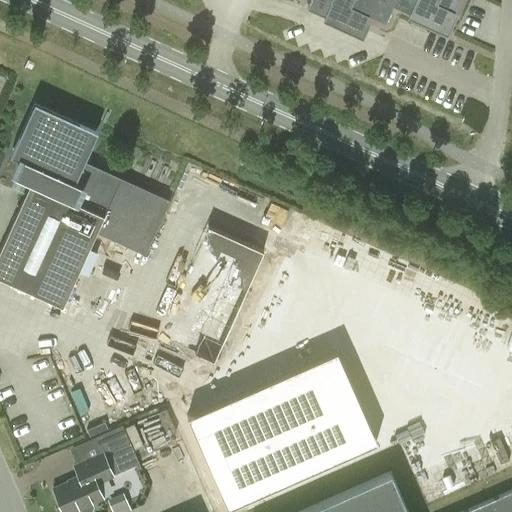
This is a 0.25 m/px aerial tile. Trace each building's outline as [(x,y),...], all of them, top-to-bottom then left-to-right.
[(310,0),(308,6),(325,14),(323,18),(362,36),(369,20),(365,18),(367,13),(384,21),(393,2),(409,10),(407,15),(447,33),(457,11),(453,9),(456,0),(310,0)] [(0,248),(0,278),(61,306),(95,232),(145,254),(169,200),(82,161),(96,129),(77,121),(75,125),(34,107),(21,137),(17,136),(9,156),(21,161),(15,175),(30,182),(0,248)] [(207,223),(161,334),(218,357),(264,246),(207,223)] [(451,328),(457,312),(443,306),(437,322),(451,328)] [(398,388),(420,399),(448,340),(426,329),(398,388)] [(317,362),(189,418),(230,510),(379,444),(372,429),(350,438),(317,362)] [(103,453),(129,442),(122,424),(94,436),(101,453),(103,452),(103,453)] [(103,452),(101,453),(74,465),(79,476),(53,488),(63,511),(67,511),(79,507),(80,511),(87,511),(92,510),(93,506),(91,502),(102,497),(96,482),(113,474),(103,453),(103,452)] [(511,511),(511,489),(460,511),(408,511),(390,471),(297,511),(511,511)]
